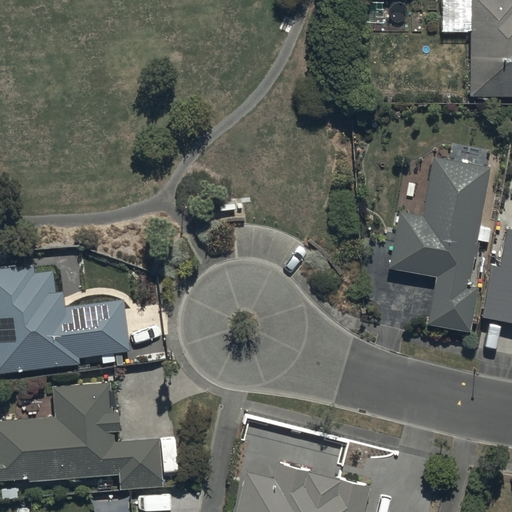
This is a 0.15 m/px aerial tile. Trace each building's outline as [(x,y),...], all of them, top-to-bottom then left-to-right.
[(511,0),(469,0),(466,99),(511,100),(511,0)] [(431,161),(421,219),(398,214),(387,273),(435,282),(425,330),(469,338),(478,293),(466,290),(488,172),(431,161)] [(511,233),(504,233),(498,269),(490,269),(481,320),(511,326),(511,233)] [(32,268),(0,271),(0,375),(81,367),(80,359),(129,354),(123,300),(63,307),(62,294),(51,295),(50,277),(33,279),(32,268)] [(52,390),(53,421),(0,423),(0,473),(118,467),(119,482),(162,480),(159,430),(115,432),(114,421),(120,421),(119,401),(115,401),(115,393),(109,393),(108,387),(52,390)] [(273,470),(246,464),(234,511),(374,511),(376,508),(363,504),(370,476),(277,454),(273,470)]
